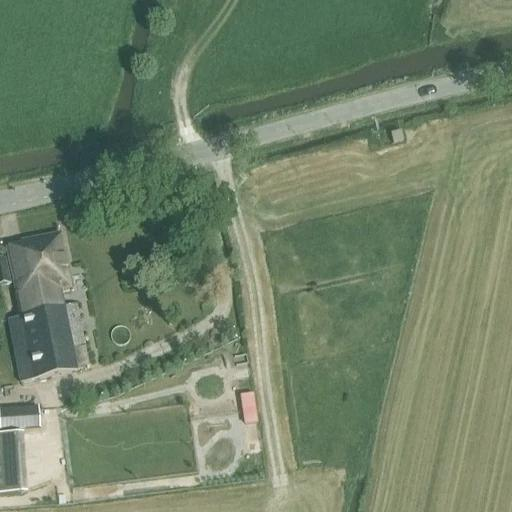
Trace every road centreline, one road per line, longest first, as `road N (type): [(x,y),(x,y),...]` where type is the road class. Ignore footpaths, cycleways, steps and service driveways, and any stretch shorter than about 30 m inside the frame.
road 1 (tertiary): [(0,200),(511,78)]
road 2 (track): [(281,487),(222,147)]
road 3 (track): [(221,0),(190,48),(183,119),(194,152)]
